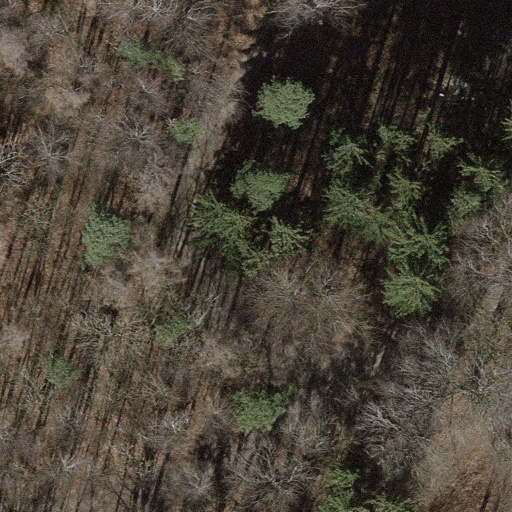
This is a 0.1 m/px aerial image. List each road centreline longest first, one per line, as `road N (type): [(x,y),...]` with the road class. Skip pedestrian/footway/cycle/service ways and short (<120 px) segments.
road 1 (track): [(328,368),(234,328),(198,272),(188,206),(210,121),(309,0)]
road 2 (track): [(0,499),(52,507),(147,486),(260,446),(328,368)]
road 3 (track): [(511,292),(433,349),(387,367),(328,368)]
